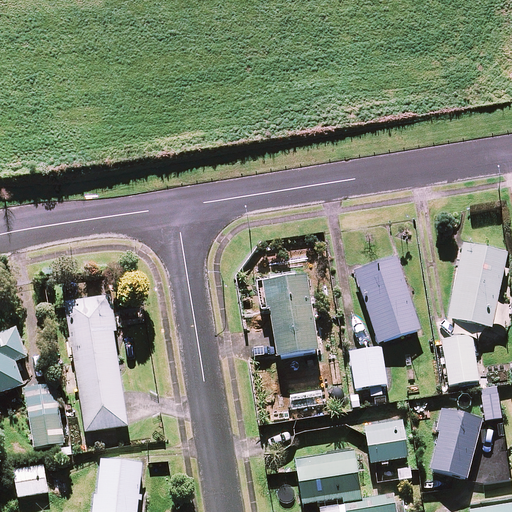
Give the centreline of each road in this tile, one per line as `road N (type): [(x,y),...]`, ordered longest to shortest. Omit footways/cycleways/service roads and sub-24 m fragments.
road 1 (residential): [(511,154),(176,208)]
road 2 (residential): [(176,208),(223,511)]
road 3 (residential): [(176,208),(0,235)]
